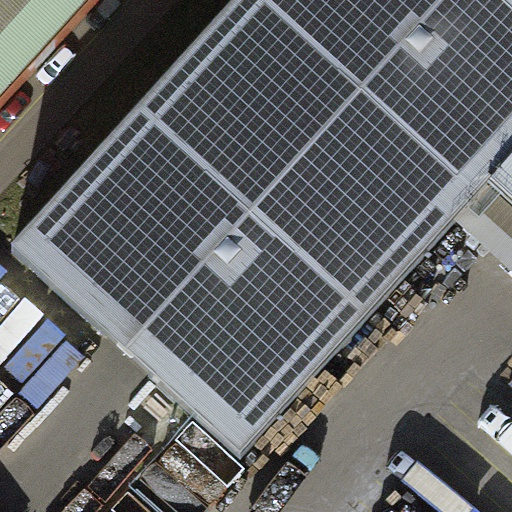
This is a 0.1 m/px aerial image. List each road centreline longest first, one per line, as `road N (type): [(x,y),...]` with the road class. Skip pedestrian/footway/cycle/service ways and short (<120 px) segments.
road 1 (unknown): [(174,0),(0,187)]
road 2 (unknown): [(0,505),(139,314)]
